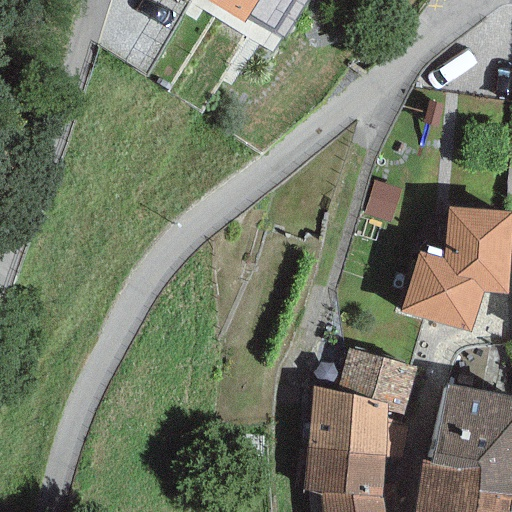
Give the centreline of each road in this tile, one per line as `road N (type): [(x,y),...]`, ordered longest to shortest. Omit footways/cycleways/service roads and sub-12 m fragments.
road 1 (residential): [(49,511),(105,349),(165,255),(484,0)]
road 2 (unclassified): [(0,281),(94,0)]
